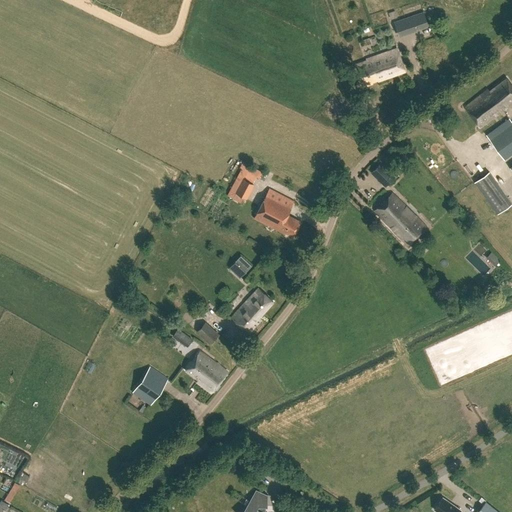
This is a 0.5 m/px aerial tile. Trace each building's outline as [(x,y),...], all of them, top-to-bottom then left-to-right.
[(398,18),(396,11),(389,13),(391,20),(398,18)] [(429,26),(423,12),(394,22),(399,37),(429,26)] [(405,71),(397,49),(366,60),(366,61),(353,65),(361,87),(372,83),(371,81),(377,79),(378,81),(405,71)] [(489,92),(504,112),(511,107),(510,106),(511,104),(511,85),(506,78),(489,92)] [(481,128),(504,112),(489,92),(488,90),(466,108),(481,128)] [(485,133),(485,134),(485,133),(504,159),(511,153),(511,122),(511,123),(505,114),(498,120),(492,124),(494,126),(485,133)] [(395,176),(382,163),(372,173),(385,186),(395,176)] [(511,202),(489,171),(474,182),(497,214),(511,202)] [(189,188),(193,178),(186,175),(182,185),(189,188)] [(254,184),(239,175),(228,195),(242,203),(245,198),(246,198),(254,184)] [(293,200),(270,188),(254,218),(284,234),(285,232),(292,236),(299,221),(288,215),(289,213),(292,206),(291,205),(293,200)] [(417,216),(392,193),(374,210),(398,234),(400,232),(410,243),(427,227),(416,217),(417,216)] [(273,301),(258,288),(231,317),(248,333),(261,319),(259,317),(273,301)] [(220,334),(206,321),(197,331),(211,344),(220,334)] [(234,341),(239,336),(231,328),(226,334),(234,341)] [(141,343),(147,334),(141,330),(135,340),(141,343)] [(226,371),(200,351),(185,370),(197,379),(195,381),(210,393),(226,371)] [(236,353),(230,359),(235,364),(241,357),(236,353)] [(167,379),(148,367),(131,393),(149,405),(167,379)] [(15,483),(7,502),(13,504),(21,485),(15,483)] [(265,511),(267,494),(255,490),(240,511),(265,511)] [(458,511),(460,510),(442,497),(434,509),(437,511),(458,511)] [(497,511),(485,502),(476,511),(497,511)]
